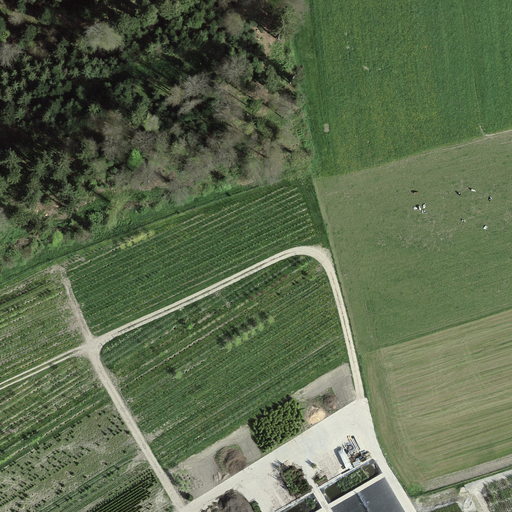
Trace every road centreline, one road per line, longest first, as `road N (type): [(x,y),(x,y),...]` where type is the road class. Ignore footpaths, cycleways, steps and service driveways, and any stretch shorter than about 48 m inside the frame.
road 1 (track): [(0,386),(294,255),(317,257),(330,269),(377,455),(409,511)]
road 2 (track): [(178,511),(363,406)]
road 3 (track): [(182,511),(88,346)]
